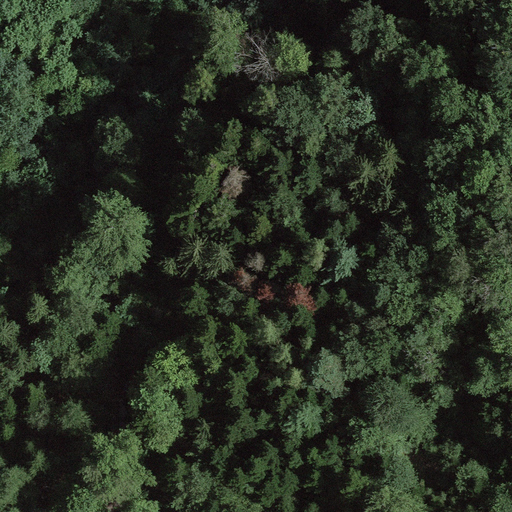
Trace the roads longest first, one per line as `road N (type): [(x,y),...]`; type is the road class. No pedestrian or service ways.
road 1 (track): [(463,0),(365,145),(345,150),(327,138),(317,68),(282,62),(170,140),(149,174),(141,212),(185,354),(156,507)]
road 2 (track): [(345,150),(312,243),(314,296),(348,382),(403,445),(475,483),(511,489)]
road 3 (track): [(0,504),(104,484),(162,511)]
